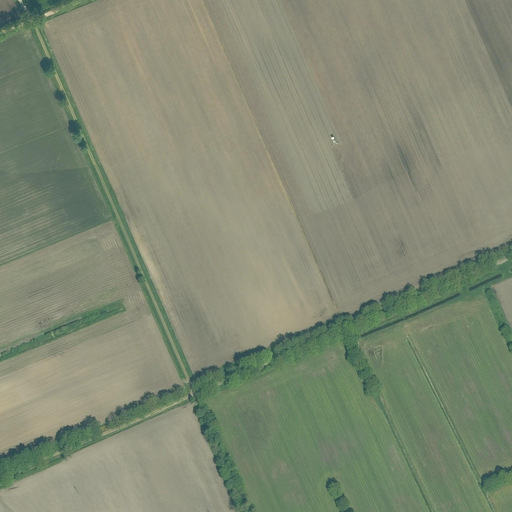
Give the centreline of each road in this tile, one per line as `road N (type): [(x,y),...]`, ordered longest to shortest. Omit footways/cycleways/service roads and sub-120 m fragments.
road 1 (track): [(32,20),(194,395)]
road 2 (track): [(194,395),(511,257)]
road 3 (track): [(0,480),(194,395)]
road 4 (track): [(194,395),(244,511)]
